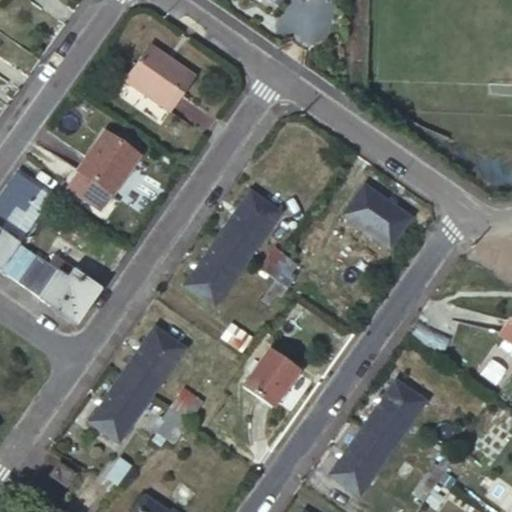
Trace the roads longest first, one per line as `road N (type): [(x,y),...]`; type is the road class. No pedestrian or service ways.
road 1 (residential): [(252,511),(459,223),(483,219)]
road 2 (residential): [(77,357),(278,78)]
road 3 (residential): [(278,78),(483,219)]
road 4 (residential): [(0,161),(112,0)]
road 5 (residential): [(163,0),(278,78)]
road 6 (residential): [(0,465),(77,357)]
